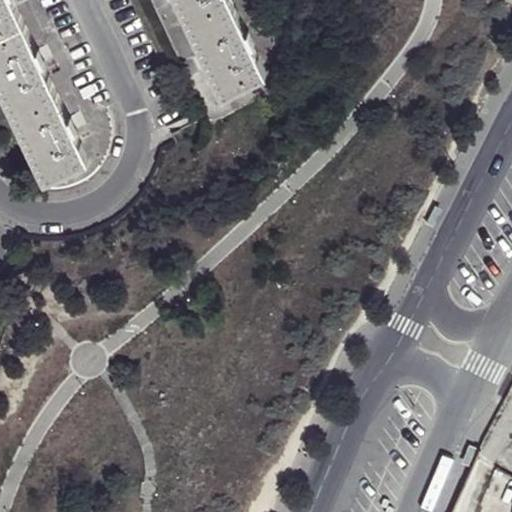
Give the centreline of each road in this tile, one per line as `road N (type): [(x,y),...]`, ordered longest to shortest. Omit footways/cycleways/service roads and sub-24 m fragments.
road 1 (unclassified): [(84,0),(134,104),(141,135),(131,176),(116,196),(76,215),(26,214),(0,197)]
road 2 (tertiary): [(511,121),(433,281)]
road 3 (tertiary): [(385,383),(328,511)]
